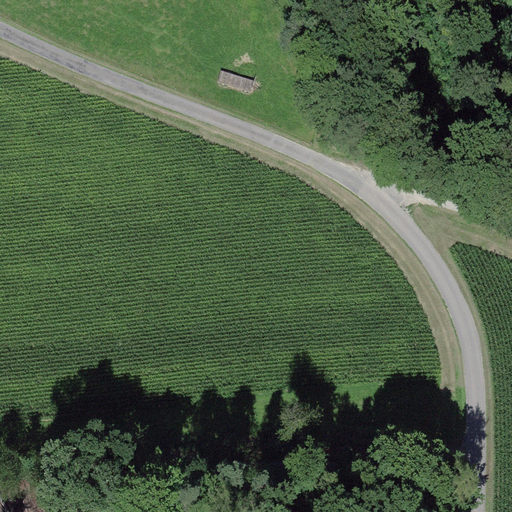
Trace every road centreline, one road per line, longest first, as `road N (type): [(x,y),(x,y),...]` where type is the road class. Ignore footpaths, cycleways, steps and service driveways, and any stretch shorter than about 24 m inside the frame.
road 1 (unclassified): [(473,511),(475,387),(466,330),(438,269),(397,215),(303,157),(0,25)]
road 2 (track): [(141,511),(228,471),(476,458)]
road 3 (track): [(358,185),(511,223)]
